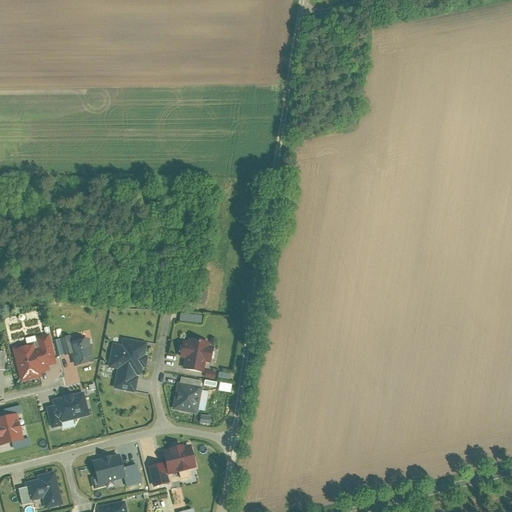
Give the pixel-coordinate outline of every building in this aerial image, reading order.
[(179,322),(200,323),(200,315),(179,315),(179,322)] [(54,367),(47,337),(33,340),(34,345),(10,351),(19,387),(41,381),(39,376),(47,374),(46,369),(54,367)] [(147,343),(122,338),(121,345),(112,343),(107,368),(117,370),(113,389),(135,393),(138,377),(142,378),(143,369),(146,369),(148,356),(145,356),(147,343)] [(94,366),(86,340),(68,345),(67,340),(58,343),(63,360),(69,358),(73,372),(94,366)] [(208,345),(186,341),(186,344),(181,343),(178,362),(183,363),(182,372),(202,375),(204,365),(208,366),(211,350),(207,350),(208,345)] [(205,370),(203,378),(214,380),(215,373),(205,370)] [(202,387),(177,383),(173,409),(198,413),(202,387)] [(90,416),(84,391),(51,400),(53,405),(45,407),(51,429),(62,426),(61,423),(90,416)] [(17,404),(0,409),(0,434),(24,428),(17,404)] [(165,454),(161,455),(166,479),(176,477),(177,481),(187,478),(185,472),(193,470),(189,448),(181,450),(181,448),(165,452),(165,454)] [(120,453),(92,461),(99,487),(127,480),(120,453)] [(55,471),(36,476),(37,479),(24,482),(29,502),(42,499),(45,510),(64,506),(55,471)]
